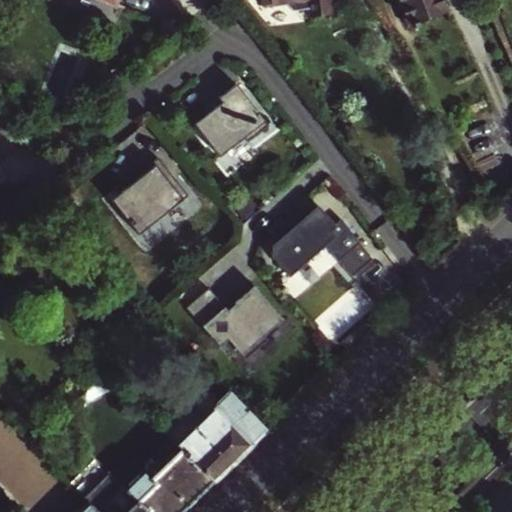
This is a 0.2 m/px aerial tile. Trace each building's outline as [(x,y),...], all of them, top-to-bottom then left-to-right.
[(258,0),(258,5),(283,5),(289,12),(303,12),(303,23),(326,23),(326,2),(331,2),(330,0),(258,0)] [(401,0),(413,31),(450,16),(443,0),(401,0)] [(269,126),(236,85),(220,98),(224,102),(192,127),(207,146),(209,144),(220,158),(245,138),(248,142),(269,126)] [(159,158),(106,199),(139,241),(185,205),(184,202),(190,197),(159,158)] [(334,224),(318,206),(273,246),(272,256),(290,276),(325,246),(352,279),(373,262),(340,219),(334,224)] [(235,304),(227,310),(208,288),(186,308),(219,347),(225,342),(236,354),(238,352),(245,359),(267,340),(263,335),(283,319),(255,285),(239,298),(234,302),(235,304)] [(177,444),(179,446),(214,482),(248,449),(265,430),(229,391),(222,399),(211,391),(205,390),(192,402),(192,407),(203,418),(177,444)] [(203,418),(192,407),(166,433),(177,444),(203,418)] [(110,475),(125,491),(145,511),(182,511),(214,482),(179,446),(170,454),(174,459),(158,475),(155,472),(150,477),(145,472),(135,482),(123,469),(117,468),(110,475)] [(140,467),(145,472),(150,477),(155,472),(158,475),(174,459),(170,454),(168,452),(159,460),(154,454),(140,467)] [(145,511),(125,491),(103,511),(145,511)] [(99,511),(86,499),(73,511),(99,511)]
